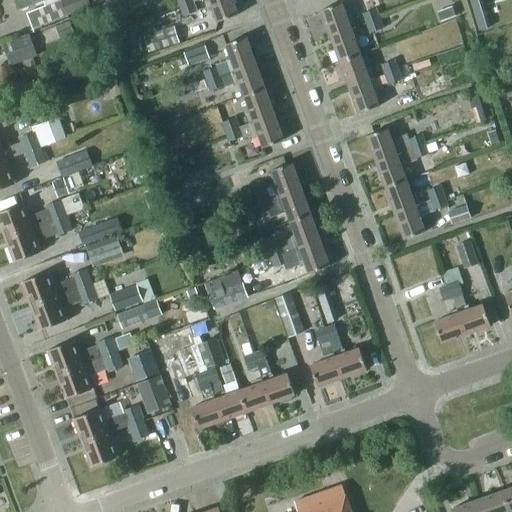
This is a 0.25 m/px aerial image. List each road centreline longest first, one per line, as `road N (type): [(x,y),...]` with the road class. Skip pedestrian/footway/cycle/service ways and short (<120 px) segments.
road 1 (residential): [(415,393),(271,0)]
road 2 (residential): [(91,511),(415,393)]
road 3 (unclassified): [(64,511),(0,342)]
road 4 (residential): [(415,393),(448,458),(511,443)]
